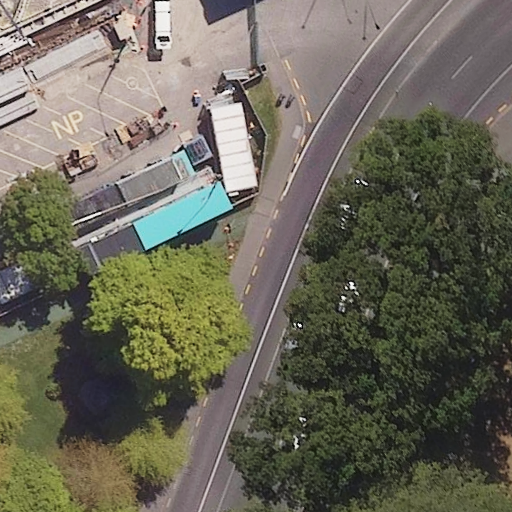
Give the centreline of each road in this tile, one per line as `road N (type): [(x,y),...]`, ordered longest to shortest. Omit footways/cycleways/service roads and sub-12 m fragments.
road 1 (trunk): [(182,511),(309,173),(364,80),(427,0)]
road 2 (trunk): [(253,511),(369,200),(409,130),(480,40),(511,16)]
